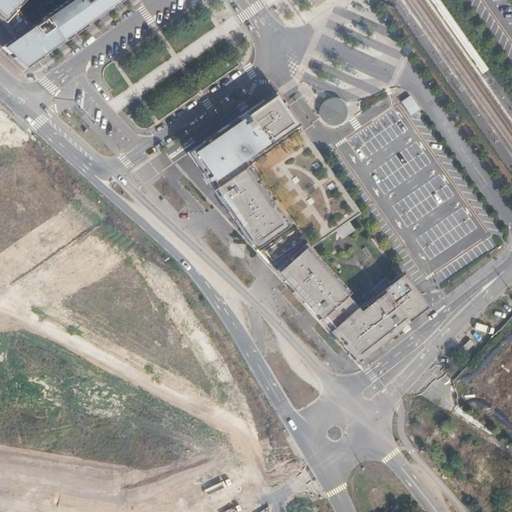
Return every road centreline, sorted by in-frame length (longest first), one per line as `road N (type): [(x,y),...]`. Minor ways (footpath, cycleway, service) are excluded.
road 1 (secondary): [(94,180),(201,281),(314,455)]
road 2 (secondary): [(343,396),(112,170)]
road 3 (residential): [(112,170),(266,65),(273,47),(236,0)]
road 4 (residential): [(511,261),(343,396)]
road 5 (residential): [(366,422),(511,270)]
road 6 (residential): [(160,6),(30,98)]
